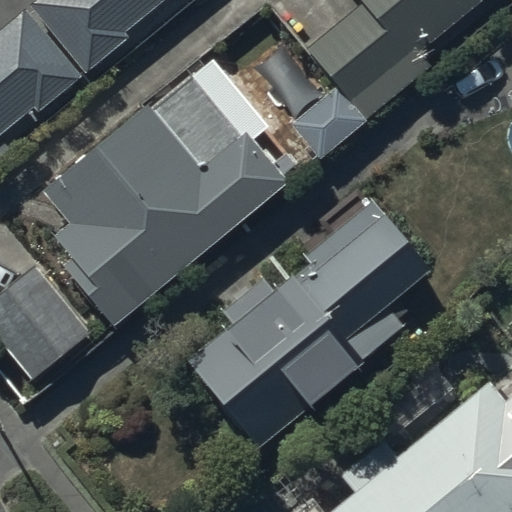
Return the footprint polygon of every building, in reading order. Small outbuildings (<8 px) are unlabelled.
[(0,0),(0,161),(188,3),(185,0),(0,0)] [(420,48),(479,0),(361,0),(305,46),(364,119),(432,63),(420,48)] [(60,278),(110,339),(287,195),(244,142),(237,148),(189,89),(149,122),(145,116),(39,202),(67,237),(51,251),(68,272),(60,278)] [(190,345),(195,351),(267,439),(312,404),(316,408),(364,370),(359,364),(414,315),(398,297),(438,261),(375,190),(312,247),(319,256),(282,285),(270,270),(230,301),(240,315),(228,324),(223,318),(190,345)] [(37,276),(0,304),(0,355),(31,395),(93,346),(37,276)] [(317,508),(321,511),(499,511),(511,502),(511,402),(486,370),(398,442),(384,425),(338,463),(352,479),(317,508)]
